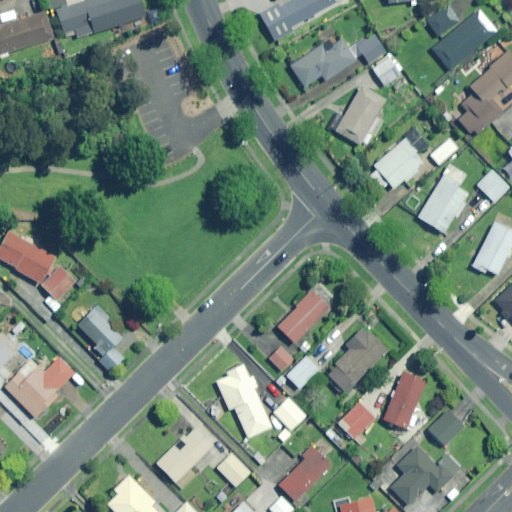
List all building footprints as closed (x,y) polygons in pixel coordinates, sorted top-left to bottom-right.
[(65,0),(44,0),(48,12),(53,10),(63,40),(75,36),(76,40),(146,17),(140,0),(87,0),(67,7),(65,0)] [(338,7),(334,0),(286,0),(258,17),(274,44),(338,7)] [(6,55),(52,40),(41,5),(0,18),(0,60),(8,58),(6,55)] [(459,25),(446,6),(425,21),(438,40),(459,25)] [(496,35),(477,12),(431,51),(449,73),(496,35)] [(303,89),(320,78),(323,84),(362,59),(366,65),(387,53),(375,33),(346,49),(338,36),(289,67),(303,89)] [(500,114),(489,101),(505,87),(508,92),(511,88),(511,59),(506,53),(467,87),(474,96),(461,107),(466,113),(458,120),(473,138),(500,114)] [(374,64),(377,69),(371,73),(382,90),(388,86),(393,94),(406,86),(401,78),(398,73),(400,71),(389,54),(374,64)] [(327,129),(365,148),(371,136),(374,137),(382,121),(377,119),(386,101),(361,88),(345,118),(335,113),(327,129)] [(402,181),(404,184),(418,174),(416,171),(423,165),(416,156),(428,147),(412,126),(399,135),(404,142),(373,166),(377,171),(367,179),(377,193),(387,185),(391,190),(402,181)] [(458,151),(449,140),(428,156),(437,167),(458,151)] [(506,173),(511,168),(511,147),(505,152),(510,159),(501,166),(506,173)] [(417,221),(443,236),(453,218),(456,220),(465,205),(462,203),(467,194),(459,189),(466,177),(449,167),(417,221)] [(507,188),(491,172),(476,186),(493,203),(507,188)] [(484,271),(496,277),(511,247),(511,220),(496,212),(468,268),(482,275),(484,271)] [(57,304),(78,279),(55,263),(58,258),(9,229),(0,244),(0,260),(15,269),(13,272),(40,289),(57,304)] [(511,263),(497,278),(503,284),(511,275),(511,263)] [(511,286),(492,307),(511,327),(511,286)] [(329,309),(311,291),(275,327),(293,345),(329,309)] [(113,348),(121,340),(105,323),(110,318),(98,306),(77,327),(95,346),(91,350),(99,358),(94,362),(107,375),(123,359),(113,348)] [(387,353),(364,329),(345,347),(349,351),(325,374),(344,394),(387,353)] [(293,359),(279,346),(266,359),(280,372),(293,359)] [(73,375),(58,359),(43,374),(37,368),(25,380),(19,374),(4,389),(34,420),(56,398),(53,395),(73,375)] [(317,372),(305,359),(285,377),(297,390),(317,372)] [(270,430),(242,367),(225,374),(227,378),(215,383),(228,412),(233,410),(247,440),(270,430)] [(425,382),(403,373),(383,422),(410,433),(419,410),(414,408),(425,382)] [(304,419),(288,400),(273,414),(289,432),(304,419)] [(374,420),(359,405),(338,426),(353,441),(374,420)] [(463,429),(447,412),(427,432),(443,449),(463,429)] [(187,438),(185,435),(178,441),(183,446),(177,452),(173,448),(155,465),(175,485),(193,466),(200,473),(220,454),(196,429),(187,438)] [(330,467),(311,449),(301,458),(304,461),(278,487),(294,503),(330,467)] [(436,469),(416,449),(397,468),(403,475),(389,489),(407,507),(428,486),(436,495),(460,472),(447,459),(436,469)] [(250,475),(231,455),(216,470),(235,489),(250,475)] [(161,511),(128,477),(113,492),(117,496),(105,507),(110,511),(161,511)] [(460,493),(455,488),(448,496),(453,500),(460,493)] [(373,511),(370,498),(337,507),(338,511),(373,511)] [(292,511),(280,499),(268,510),(270,511),(292,511)]
